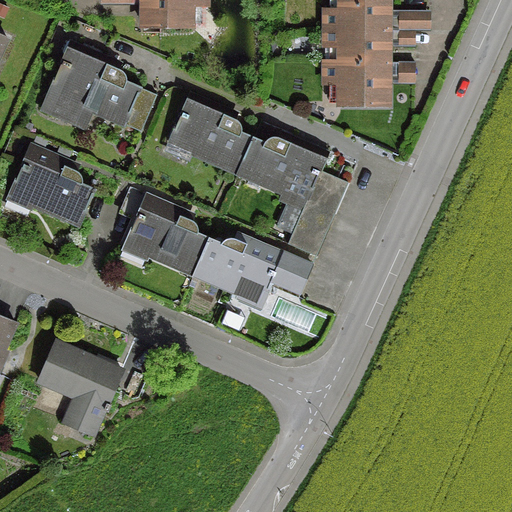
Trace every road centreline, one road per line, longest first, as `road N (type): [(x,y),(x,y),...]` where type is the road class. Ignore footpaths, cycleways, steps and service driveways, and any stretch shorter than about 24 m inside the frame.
road 1 (residential): [(504,0),(317,396)]
road 2 (residential): [(0,259),(317,396)]
road 3 (residential): [(317,396),(251,511)]
